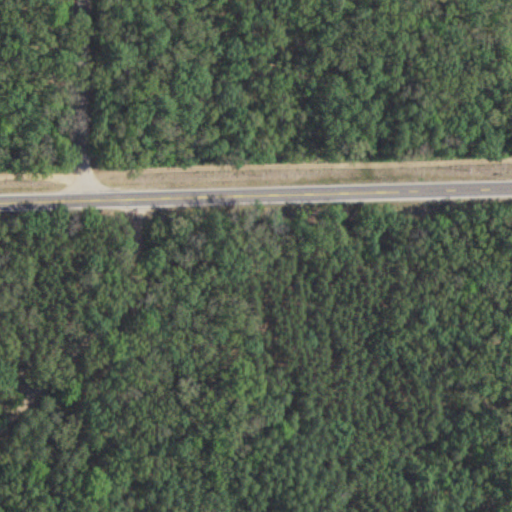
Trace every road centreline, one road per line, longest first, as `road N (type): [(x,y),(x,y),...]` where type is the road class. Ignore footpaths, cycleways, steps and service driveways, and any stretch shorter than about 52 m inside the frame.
road 1 (tertiary): [(0,200),(511,187)]
road 2 (track): [(140,197),(150,246),(112,320),(0,417)]
